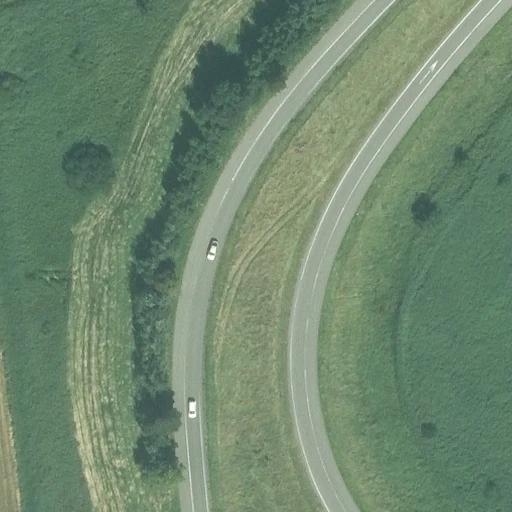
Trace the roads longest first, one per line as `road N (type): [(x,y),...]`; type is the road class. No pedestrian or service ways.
road 1 (motorway): [(336,511),(312,465),(300,404),(297,343),(308,276),(371,147),(495,0)]
road 2 (motorway): [(387,0),(284,100),(219,218),(186,366),(197,511)]
